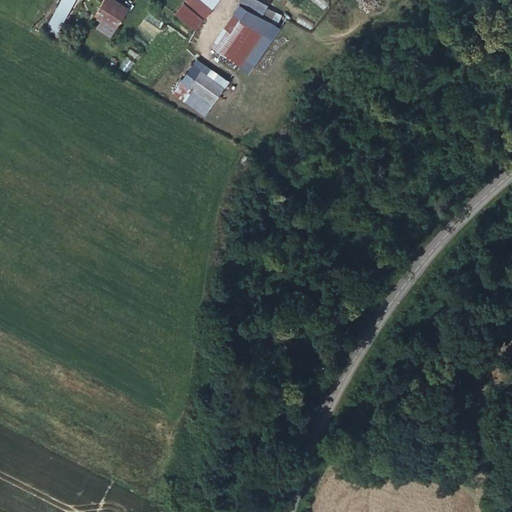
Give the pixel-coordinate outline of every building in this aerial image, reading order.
[(134,6),(123,0),(113,0),(104,15),(123,26),(134,6)] [(188,0),(178,17),(199,29),(216,0),(188,0)] [(257,0),(236,0),(235,3),(268,23),(273,13),(263,7),(265,4),(257,0)] [(62,1),(53,16),(63,22),(71,7),(62,1)] [(268,23),(235,3),(229,14),(261,33),(268,23)] [(227,74),(194,56),(174,93),(207,111),(227,74)]
